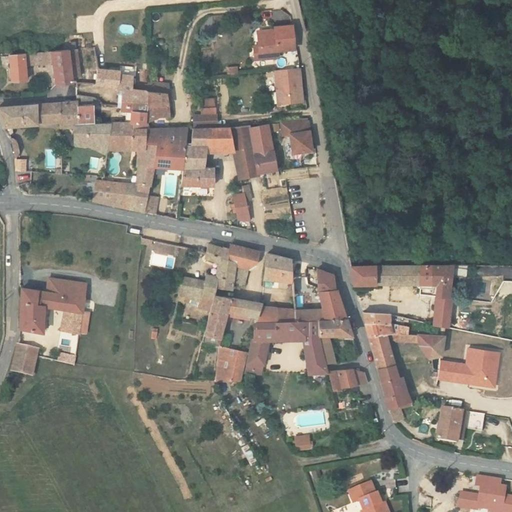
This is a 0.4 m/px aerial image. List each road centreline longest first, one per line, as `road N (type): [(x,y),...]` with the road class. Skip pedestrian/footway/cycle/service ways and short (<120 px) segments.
road 1 (tertiary): [(10,202),(204,230),(283,246),(339,268)]
road 2 (unclassified): [(339,268),(292,0)]
road 3 (tertiary): [(339,268),(382,416),(411,450)]
road 4 (unclassified): [(10,202),(13,327),(0,375)]
